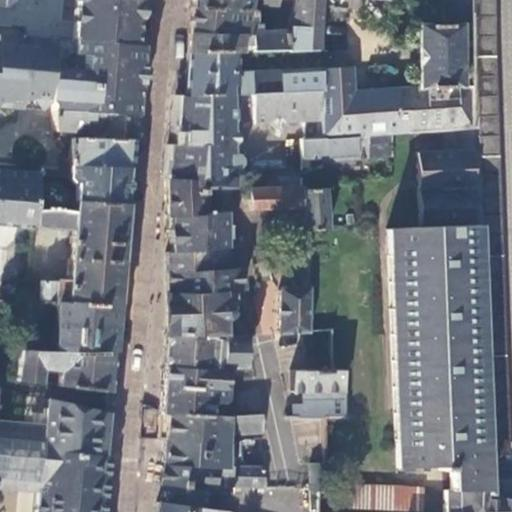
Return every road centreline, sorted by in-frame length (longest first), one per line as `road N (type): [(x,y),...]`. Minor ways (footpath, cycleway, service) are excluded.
road 1 (residential): [(120,511),(169,0)]
road 2 (unknown): [(164,59),(319,58)]
